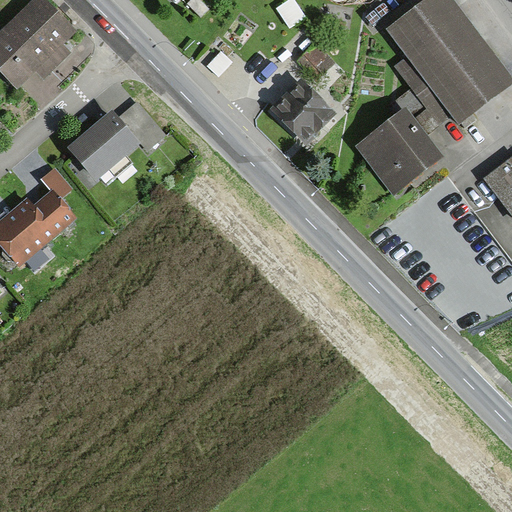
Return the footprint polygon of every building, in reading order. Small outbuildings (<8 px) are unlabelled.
[(78,29),(47,0),(33,0),(0,35),(0,76),(18,93),(42,67),(51,76),(71,55),(61,46),(78,29)] [(511,68),(457,0),(430,0),(393,30),(468,123),(511,87),(511,68)] [(317,44),(302,59),(321,78),(336,63),(317,44)] [(309,77),(275,108),(312,147),(346,116),(309,77)] [(115,115),(73,150),(98,180),(142,143),(151,154),(170,138),(141,104),(120,122),(115,115)] [(409,110),(361,148),(400,197),(448,159),(409,110)] [(511,161),(488,180),(511,209),(511,161)] [(28,207),(16,216),(43,248),(74,223),(54,199),(34,215),(28,207)] [(0,245),(19,268),(43,248),(16,216),(0,229),(0,245)]
